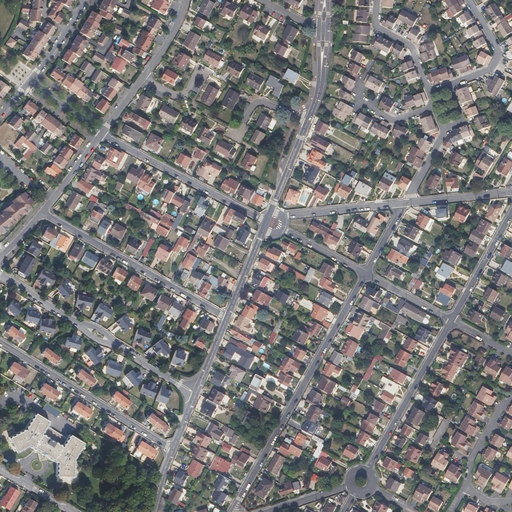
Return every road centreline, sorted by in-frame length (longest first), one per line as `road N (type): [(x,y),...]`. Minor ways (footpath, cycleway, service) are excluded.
road 1 (residential): [(364,273),(231,511)]
road 2 (residential): [(42,212),(226,317)]
road 3 (residential): [(0,341),(172,449)]
road 4 (residential): [(266,222),(101,133)]
road 5 (residential): [(365,471),(450,319)]
road 6 (residential): [(405,203),(281,216)]
road 7 (residential): [(450,319),(511,211)]
road 8 (residential): [(449,83),(489,69),(499,50),(468,0)]
road 9 (residential): [(433,105),(392,120),(371,110),(359,84),(370,62)]
